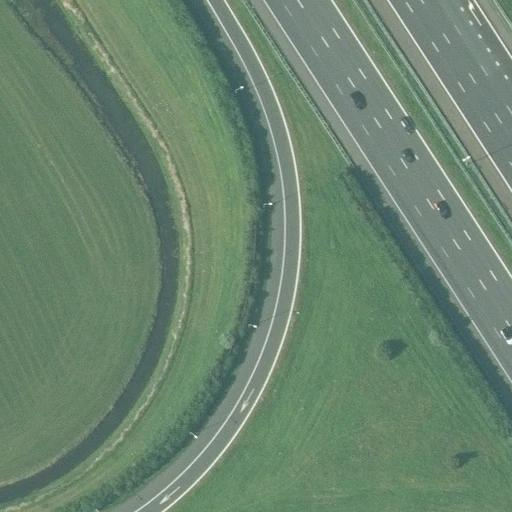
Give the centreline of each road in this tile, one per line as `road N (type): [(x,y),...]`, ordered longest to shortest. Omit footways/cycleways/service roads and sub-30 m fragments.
road 1 (track): [(81,0),(150,102),(193,190),(202,266),(187,350),(157,416),(93,479),(39,511)]
road 2 (motorway): [(213,0),(259,77),(282,136),(290,272),(254,391),(224,440),(151,511)]
road 3 (motorway): [(297,0),(511,330)]
road 4 (motorway): [(511,142),(419,0)]
